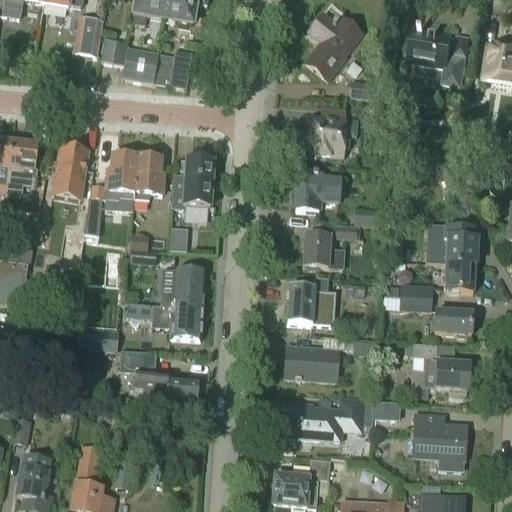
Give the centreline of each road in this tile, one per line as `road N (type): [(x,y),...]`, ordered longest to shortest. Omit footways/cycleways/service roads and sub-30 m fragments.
road 1 (residential): [(221,511),(246,121)]
road 2 (residential): [(246,121),(0,102)]
road 3 (residential): [(246,121),(254,0)]
